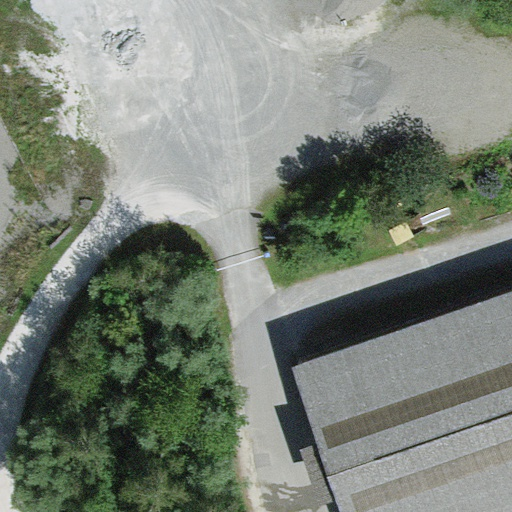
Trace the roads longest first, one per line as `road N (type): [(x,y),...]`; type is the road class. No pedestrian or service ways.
road 1 (track): [(0,412),(21,356),(107,228),(173,96),(169,0)]
road 2 (unknown): [(511,238),(277,315)]
